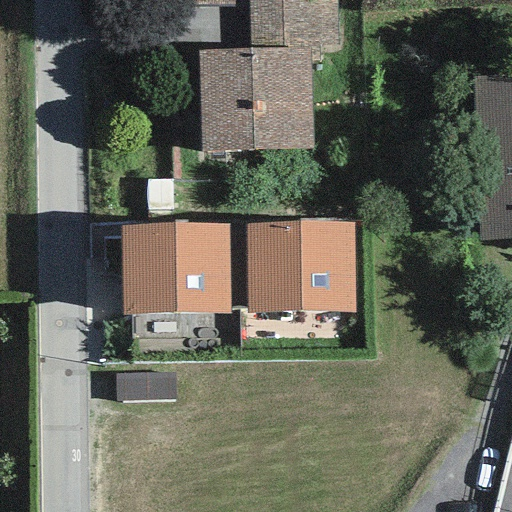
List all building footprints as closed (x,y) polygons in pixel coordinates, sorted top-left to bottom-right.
[(336,51),(335,1),(334,0),(246,0),(248,48),(195,50),(199,153),(312,149),(309,61),(319,61),(319,51),(336,51)] [(511,72),(471,74),(478,241),(511,239),(511,72)] [(244,223),(245,314),(354,312),(353,222),(244,223)] [(227,225),(121,226),(122,314),(227,314),(227,225)] [(174,399),(173,374),(116,375),(117,400),(174,399)]
